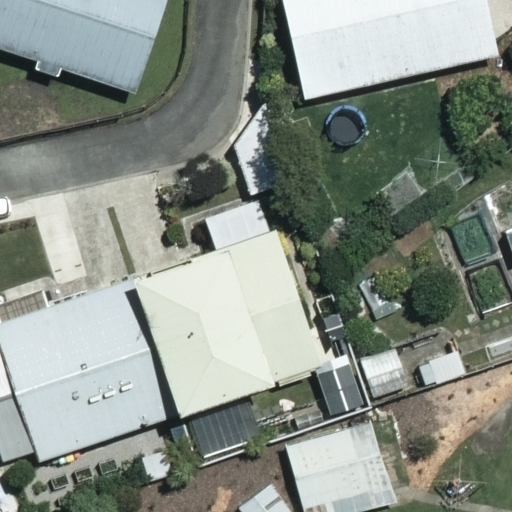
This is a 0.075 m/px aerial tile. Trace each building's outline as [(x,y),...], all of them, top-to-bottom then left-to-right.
[(0,0),(0,46),(43,60),(40,71),(66,80),(69,69),(143,93),(172,0),(0,0)] [(509,56),(497,0),(291,0),(312,98),(509,56)] [(284,113),(243,106),(234,160),(275,167),(284,113)] [(330,369),(286,235),(142,281),(186,415),(330,369)] [(180,415),(133,277),(0,321),(0,328),(45,460),(180,415)] [(419,349),(368,361),(376,398),(428,386),(419,349)] [(360,511),(397,504),(381,427),(294,445),(308,511),(360,511)] [(301,511),(286,478),(242,498),(247,511),(301,511)]
